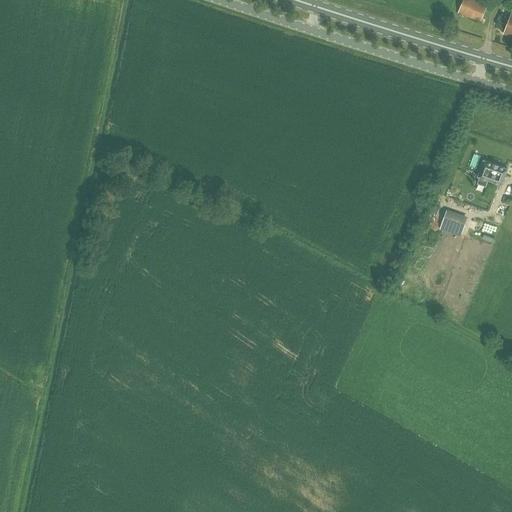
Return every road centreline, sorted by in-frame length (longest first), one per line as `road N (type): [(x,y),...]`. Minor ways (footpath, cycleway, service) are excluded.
road 1 (unclassified): [(478,81),(216,0)]
road 2 (primary): [(485,58),(299,0)]
